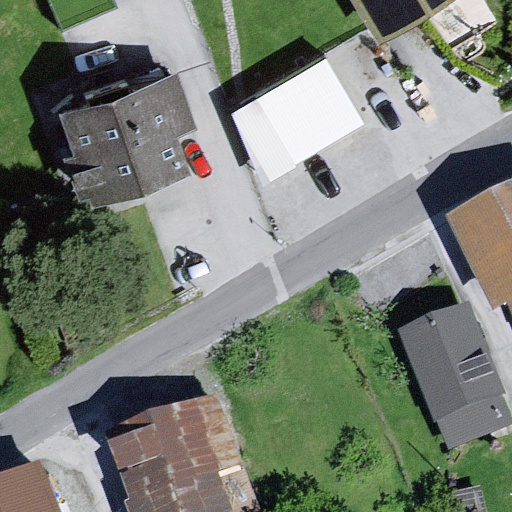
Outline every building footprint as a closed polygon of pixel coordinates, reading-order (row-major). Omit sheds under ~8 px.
[(337,0),(362,43),(437,0),(337,0)] [(326,60),(232,112),(267,175),(361,122),(326,60)] [(164,73),(40,111),(75,194),(166,172),(150,136),(183,128),(164,73)] [(511,196),(458,222),(499,309),(511,302),(511,196)] [(511,413),(469,311),(402,339),(450,453),(511,427),(511,413)] [(220,403),(116,438),(141,511),(243,511),(258,507),(220,403)] [(60,511),(42,468),(0,485),(0,511),(60,511)]
